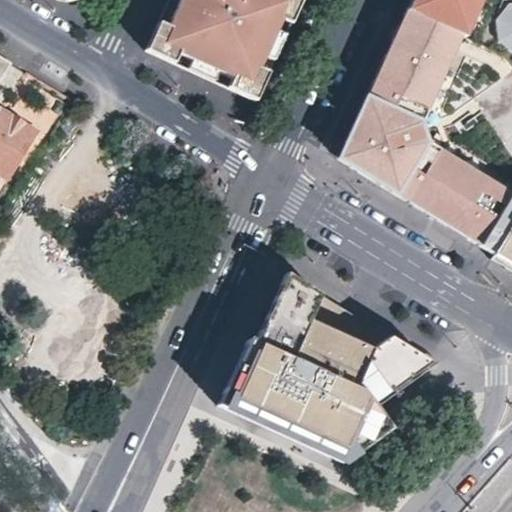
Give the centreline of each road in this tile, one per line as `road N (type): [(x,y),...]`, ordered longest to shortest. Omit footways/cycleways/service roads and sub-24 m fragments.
road 1 (secondary): [(109,511),(265,175)]
road 2 (secondary): [(492,321),(265,175)]
road 3 (secondary): [(265,175),(97,67)]
road 4 (secondary): [(265,175),(339,0)]
road 5 (secondary): [(478,459),(502,373),(492,321)]
